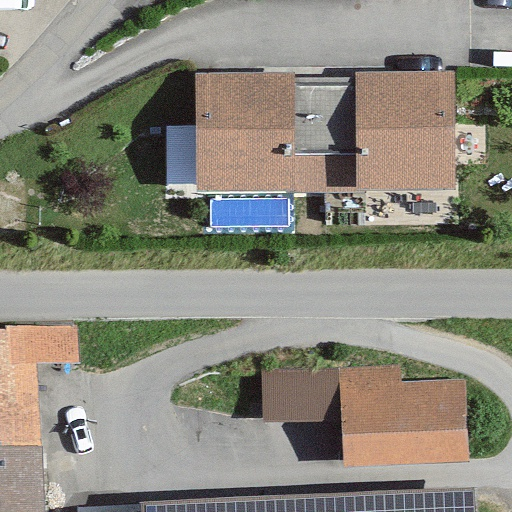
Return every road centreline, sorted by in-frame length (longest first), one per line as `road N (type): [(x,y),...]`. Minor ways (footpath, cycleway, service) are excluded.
road 1 (tertiary): [(0,293),(511,292)]
road 2 (residential): [(0,115),(205,28),(463,30)]
road 3 (residential): [(0,113),(89,0)]
